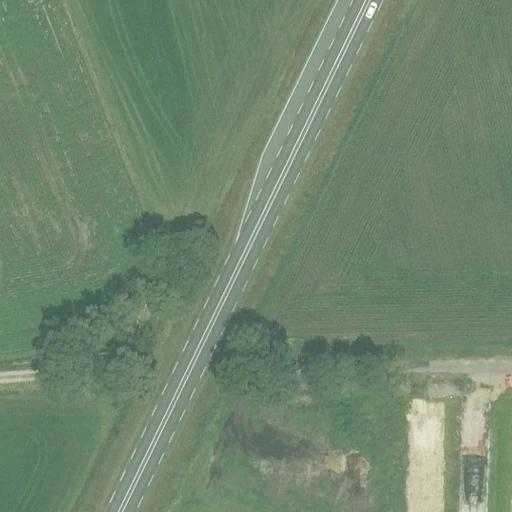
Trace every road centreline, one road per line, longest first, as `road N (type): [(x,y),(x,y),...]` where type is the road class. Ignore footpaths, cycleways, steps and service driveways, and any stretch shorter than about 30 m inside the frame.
road 1 (primary): [(121,511),(369,0)]
road 2 (unclassified): [(511,367),(248,372)]
road 3 (track): [(0,377),(84,367),(148,332)]
